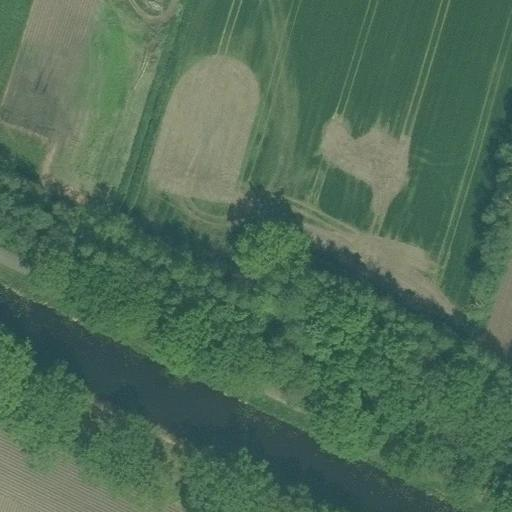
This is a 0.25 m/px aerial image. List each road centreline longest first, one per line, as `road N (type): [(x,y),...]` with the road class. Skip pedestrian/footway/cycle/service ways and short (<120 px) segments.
road 1 (unclassified): [(0,254),(511,506)]
road 2 (unclassified): [(0,397),(231,511)]
